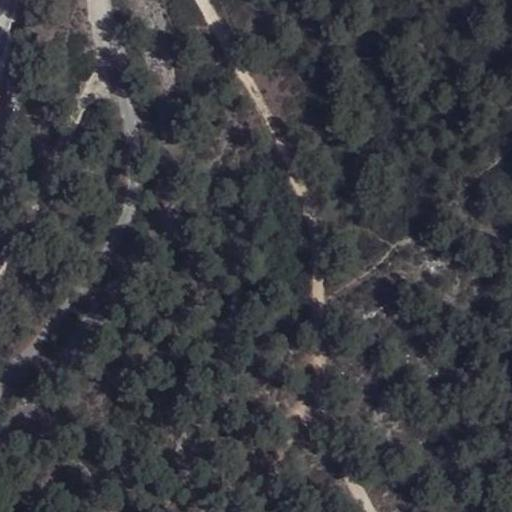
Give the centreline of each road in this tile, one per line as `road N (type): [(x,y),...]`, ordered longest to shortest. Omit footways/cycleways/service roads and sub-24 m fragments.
road 1 (track): [(200,0),(280,130),(328,237),(323,372),(243,511)]
road 2 (track): [(0,381),(83,286),(142,169),(117,70),(114,0)]
road 3 (track): [(323,372),(337,443),(380,511)]
